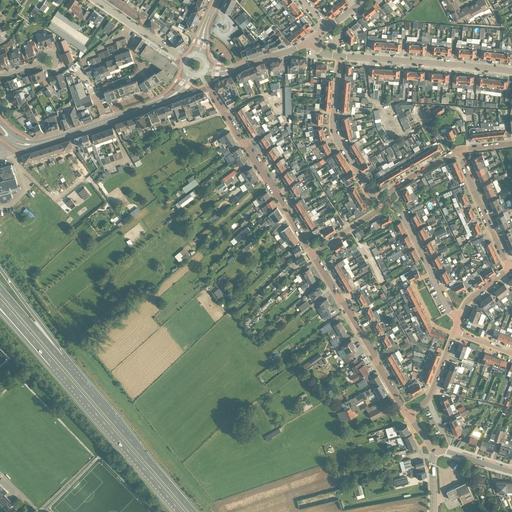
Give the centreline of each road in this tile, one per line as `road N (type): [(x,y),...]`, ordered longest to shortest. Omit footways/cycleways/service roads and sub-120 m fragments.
road 1 (trunk): [(23,330),(180,511)]
road 2 (residential): [(310,253),(200,74)]
road 3 (trunk): [(192,511),(59,357)]
road 4 (residential): [(407,415),(310,253)]
road 5 (secondary): [(34,145),(154,104),(190,74)]
road 6 (residential): [(511,71),(339,55)]
road 7 (residential): [(339,55),(333,129),(368,191),(384,201)]
road 8 (residential): [(457,319),(403,214),(384,201)]
road 9 (residential): [(457,150),(508,268)]
